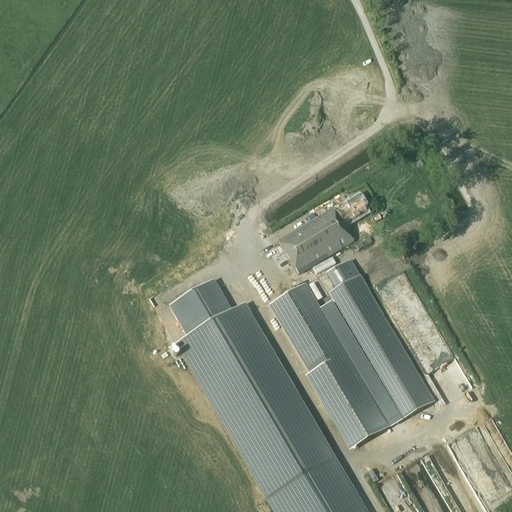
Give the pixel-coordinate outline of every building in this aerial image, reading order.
[(278,244),(298,278),(354,244),(344,228),(367,214),(358,199),(345,207),(345,205),(338,210),(339,211),(336,213),(334,210),(278,244)] [(409,417),(431,404),(348,263),(326,276),(409,417)] [(187,339),(176,346),(273,511),(362,511),(242,307),(231,313),(213,282),(169,308),(187,339)] [(269,308),(309,376),(304,379),(349,454),(390,429),(346,354),(343,355),(307,294),(304,288),(269,308)] [(397,432),(405,426),(402,422),(394,428),(397,432)]
